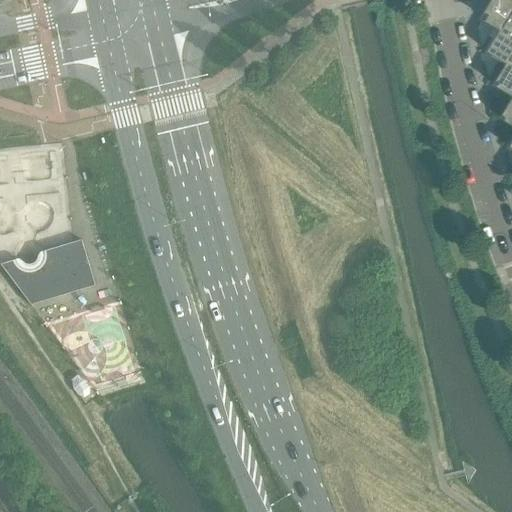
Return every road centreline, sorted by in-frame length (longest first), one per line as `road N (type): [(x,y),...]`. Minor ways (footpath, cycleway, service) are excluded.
road 1 (secondary): [(319,511),(234,307),(160,38)]
road 2 (secondary): [(110,55),(158,239),(259,511)]
road 3 (residential): [(511,260),(488,193),(444,0)]
road 4 (residential): [(160,38),(284,0)]
